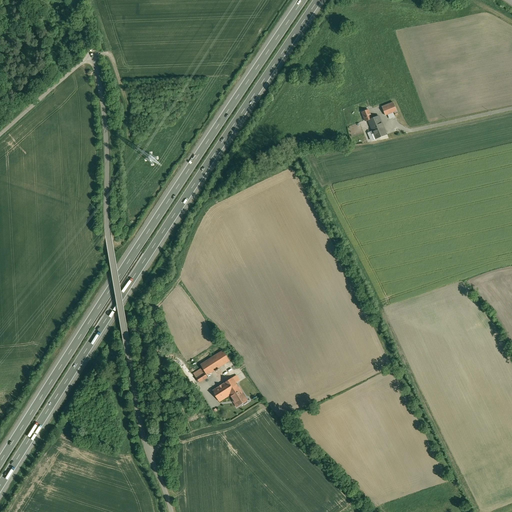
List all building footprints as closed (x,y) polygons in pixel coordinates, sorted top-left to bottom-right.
[(393,103),(382,107),(385,115),(397,111),(393,103)] [(368,110),(362,112),(365,122),(368,120),(372,119),(368,110)] [(372,119),(368,120),(376,139),(386,135),(379,116),(372,119)] [(364,133),(355,136),(358,143),(366,140),(364,133)] [(129,251),(122,262),(125,264),(132,253),(129,251)] [(223,350),(200,365),(207,375),(230,361),(223,350)] [(204,372),(196,378),(199,383),(208,377),(204,372)] [(232,378),(212,390),(219,401),(230,395),(239,389),(232,378)] [(239,389),(230,395),(235,402),(234,403),(237,407),(247,400),(242,393),(239,389)]
